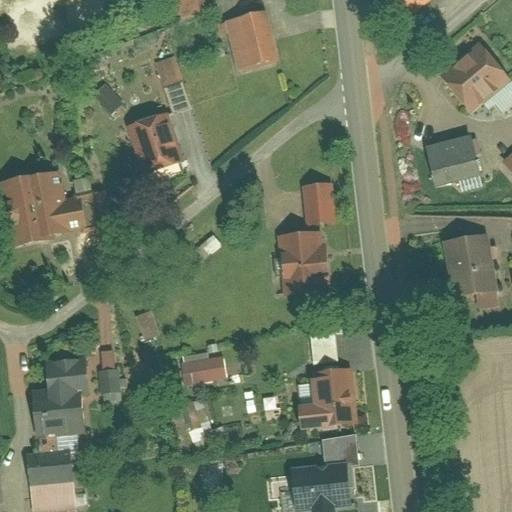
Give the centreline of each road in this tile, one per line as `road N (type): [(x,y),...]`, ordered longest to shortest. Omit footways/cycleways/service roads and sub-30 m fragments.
road 1 (residential): [(0,327),(40,332),(333,101),(361,95)]
road 2 (secondary): [(361,95),(408,511)]
road 3 (residential): [(361,95),(483,0)]
